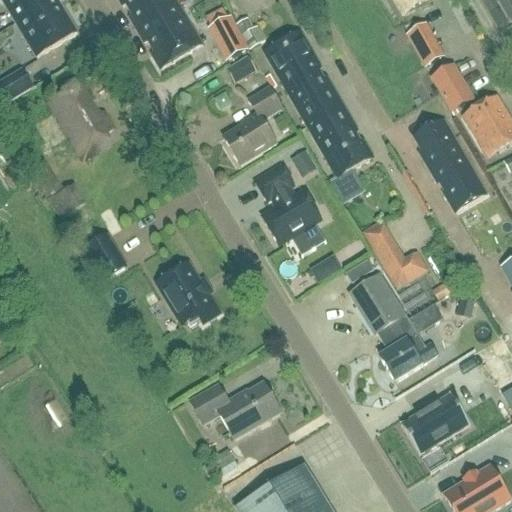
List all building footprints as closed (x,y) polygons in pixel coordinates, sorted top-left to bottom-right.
[(0,0),(0,4),(14,27),(53,4),(51,0),(0,0)] [(135,32),(176,8),(171,0),(115,0),(122,11),(127,10),(132,19),(129,22),(135,32)] [(391,0),(404,19),(430,2),(429,0),(391,0)] [(499,14),(491,0),(481,6),(497,31),(505,24),(499,14)] [(53,4),(14,27),(34,61),(73,37),(53,4)] [(176,8),(135,32),(144,48),(149,47),(154,56),(151,59),(160,74),(201,49),(176,8)] [(207,33),(226,68),(249,55),(241,39),(232,21),(207,33)] [(423,71),(443,61),(428,29),(408,38),(423,71)] [(241,39),(249,55),(266,46),(258,30),(241,39)] [(307,132),(342,112),(325,83),(322,83),(318,76),(320,74),(299,38),(265,58),(307,132)] [(226,73),(235,89),(257,76),(248,60),(226,73)] [(431,85),(440,98),(452,118),(474,105),(454,71),(431,85)] [(0,111),(31,92),(31,91),(20,72),(0,84),(0,111)] [(270,79),(266,81),(273,93),(277,91),(270,79)] [(97,119),(89,106),(93,105),(82,86),(46,107),(81,166),(110,150),(103,138),(111,132),(102,116),(97,119)] [(240,171),(276,150),(260,124),(281,111),(269,93),(248,105),(256,119),(247,125),(248,127),(222,142),(240,171)] [(511,148),(511,125),(497,101),(463,122),(483,156),(493,150),(497,158),(511,148)] [(342,112),(307,132),(337,183),(371,163),(362,146),(359,146),(355,139),(356,137),(342,112)] [(454,218),(487,198),(444,126),(413,143),(421,156),(418,157),(454,218)] [(53,139),(42,146),(53,165),(65,158),(53,139)] [(509,179),(511,176),(511,160),(503,166),(509,179)] [(44,200),(60,191),(43,164),(27,173),(44,200)] [(496,166),(484,172),(491,184),(502,177),(496,166)] [(295,202),(290,193),(294,191),(281,170),(254,186),(267,207),(272,204),(277,213),(262,223),(278,250),(321,224),(304,197),(295,202)] [(129,272),(108,238),(84,253),(104,287),(129,272)] [(405,263),(384,276),(396,295),(429,276),(417,256),(405,263)] [(309,288),(335,276),(328,260),(302,272),(309,288)] [(374,274),(368,265),(347,278),(353,288),(374,274)] [(511,290),(511,266),(502,272),(511,290)] [(207,300),(189,269),(162,286),(169,298),(164,301),(176,320),(181,317),(190,331),(201,325),(203,328),(220,318),(208,299),(207,300)] [(379,280),(348,299),(374,340),(380,336),(391,354),(379,361),(394,387),(423,370),(422,369),(437,360),(430,348),(424,352),(408,326),(379,280)] [(511,394),(511,363),(500,345),(473,362),(498,403),(511,394)] [(280,418),(263,389),(240,402),(239,401),(228,407),(218,391),(191,407),(203,428),(219,419),(234,445),(280,418)] [(468,431),(449,400),(401,430),(420,460),(468,431)] [(511,429),(498,438),(511,461),(511,429)] [(329,511),(304,470),(235,511),(329,511)] [(466,488),(445,501),(451,511),(502,511),(511,507),(491,473),(478,481),(477,479),(465,487),(466,488)]
